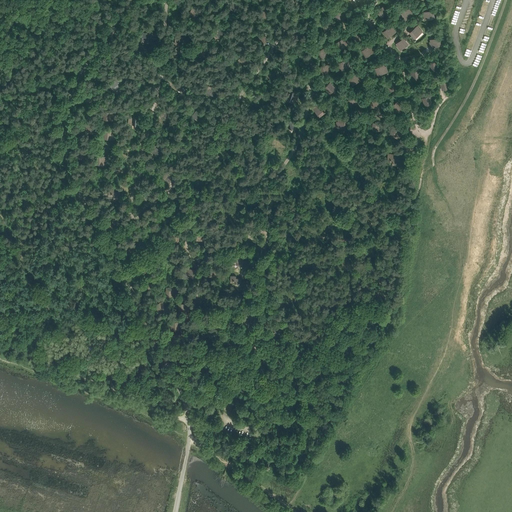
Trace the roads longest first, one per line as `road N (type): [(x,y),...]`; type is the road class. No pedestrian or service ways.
road 1 (track): [(346,511),(441,362),(466,275),(433,152),(472,86),(506,0)]
road 2 (unclassified): [(175,511),(189,435),(184,401),(66,150),(68,104),(80,73),(131,0)]
road 3 (track): [(188,421),(0,345)]
road 4 (track): [(0,257),(53,299),(106,324),(151,331)]
road 5 (track): [(189,435),(294,511)]
